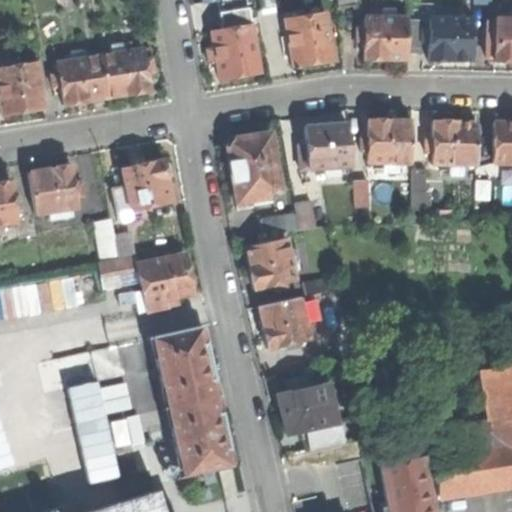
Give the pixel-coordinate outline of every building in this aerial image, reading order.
[(336,0),(338,9),(356,7),(355,0),(336,0)] [(228,7),(231,22),(237,21),(237,23),(259,19),(256,3),(228,7)] [(381,10),(381,18),(395,19),(395,10),(381,10)] [(447,10),(447,19),(461,20),(461,10),(447,10)] [(312,66),(333,62),(325,14),(284,21),(287,38),(279,39),(281,53),(289,51),(292,69),(312,66)] [(386,60),(407,60),(407,19),(395,19),(381,18),(364,18),(364,29),(356,29),(356,42),(363,42),(363,62),(373,62),(386,62),(386,60)] [(450,61),(471,61),(472,20),(461,20),(447,19),(429,19),(429,31),(421,31),(421,43),(429,43),(428,63),(441,63),(450,63),(450,61)] [(511,20),(495,20),(495,31),(486,31),(486,45),(494,45),(494,63),(505,63),(511,63),(511,20)] [(218,82),(259,74),(251,26),(238,29),(237,23),(237,21),(231,22),(218,25),(219,32),(210,33),(213,50),(206,51),(207,58),(208,64),(215,63),(218,82)] [(111,45),(113,54),(125,52),(123,43),(132,41),(130,26),(100,31),(103,46),(111,45)] [(99,56),(106,97),(127,93),(127,95),(149,92),(146,73),(154,72),(153,65),(152,58),(144,60),(142,49),(125,52),(113,54),(99,56)] [(72,52),(73,60),(86,58),(85,50),(72,52)] [(86,100),(106,97),(99,56),(86,58),(73,60),(56,63),(58,74),(50,75),(52,88),(61,87),(64,105),(75,104),(86,102),(86,100)] [(22,113),(44,109),(36,63),(0,68),(0,103),(2,116),(22,113)] [(399,165),(410,165),(410,124),(389,124),(389,122),(380,122),(366,122),(366,141),(359,141),(358,153),(366,153),(366,165),(384,165),(399,165)] [(431,154),(431,167),(448,167),(463,167),(475,167),(475,125),(455,125),(455,123),(445,123),(431,123),(432,141),(423,141),(423,154),(431,154)] [(511,124),(493,125),(493,165),(511,165),(511,124)] [(339,169),(350,168),(346,127),(325,129),(325,127),(316,128),(303,129),(304,148),(297,148),(299,172),(324,170),(339,169)] [(279,194),(269,135),(247,139),(246,137),(231,140),(225,149),(227,164),(229,164),(232,181),(236,205),(251,202),(252,208),(269,205),(267,196),(279,194)] [(124,185),(130,211),(139,209),(171,202),(168,189),(166,180),(170,175),(168,166),(162,163),(161,160),(120,169),(124,185)] [(27,174),(35,215),(49,212),(60,210),(77,207),(75,197),(73,184),(70,165),(56,167),(47,169),(47,170),(27,174)] [(463,175),(463,167),(448,167),(448,175),(463,175)] [(339,177),(339,169),(324,170),(325,178),(339,177)] [(409,172),(410,224),(449,223),(449,213),(430,213),(430,194),(425,194),(425,171),(409,172)] [(0,224),(17,222),(15,211),(13,203),(10,182),(6,182),(1,177),(0,177),(0,224)] [(351,179),(353,206),(368,205),(366,177),(351,179)] [(81,183),(73,184),(75,197),(83,196),(81,183)] [(117,214),(122,213),(130,211),(124,185),(111,188),(117,214)] [(20,201),(13,203),(15,211),(22,210),(20,201)] [(322,201),(310,203),(315,229),(327,226),(322,201)] [(295,215),(298,231),(315,229),(310,203),(294,206),(295,215)] [(141,217),(139,209),(130,211),(122,213),(123,221),(141,217)] [(62,220),(60,210),(49,212),(51,222),(62,220)] [(262,238),(298,231),(295,215),(259,221),(262,238)] [(96,225),(102,261),(119,258),(115,236),(112,222),(96,225)] [(126,233),(115,236),(119,258),(133,255),(134,255),(131,238),(127,239),(126,233)] [(284,237),(243,246),(248,268),(252,288),(272,283),(274,291),(287,289),(285,280),(293,279),(284,237)] [(115,272),(135,268),(134,263),(133,255),(119,258),(102,261),(95,262),(100,289),(118,286),(115,272)] [(135,268),(143,311),(175,305),(173,297),(188,295),(184,275),(180,255),(134,263),(135,268)] [(301,282),(304,295),(313,293),(330,290),(327,276),(301,282)] [(75,278),(0,290),(0,320),(79,307),(75,278)] [(134,291),(117,294),(119,307),(136,304),(134,291)] [(304,295),(298,297),(303,324),(319,320),(313,293),(304,295)] [(298,297),(258,305),(262,326),(261,326),(263,336),(266,348),(284,344),(286,351),(299,348),(298,341),(307,339),(303,324),(298,297)] [(150,337),(165,407),(214,396),(210,379),(212,379),(208,362),(204,344),(202,344),(197,326),(150,337)] [(310,347),(313,363),(352,356),(349,340),(310,347)] [(42,360),(47,389),(115,378),(110,349),(42,360)] [(511,364),(480,369),(488,420),(501,418),(511,416),(511,364)] [(283,414),(288,435),(305,431),(326,426),(317,384),(307,386),(305,378),(294,381),(295,389),(277,393),(280,405),(281,414),(283,414)] [(98,381),(67,388),(88,484),(120,477),(98,381)] [(325,382),(317,384),(326,426),(331,446),(360,440),(368,438),(363,417),(350,420),(349,416),(333,420),(325,382)] [(165,407),(181,477),(230,466),(225,448),(228,447),(224,429),(220,412),(218,412),(214,396),(165,407)] [(511,416),(501,418),(505,443),(511,441),(511,416)] [(501,418),(488,420),(491,445),(505,443),(501,418)] [(434,429),(435,454),(491,445),(488,420),(434,429)] [(0,422),(0,470),(14,466),(0,422)] [(331,446),(326,426),(305,431),(310,451),(331,446)] [(374,437),(368,438),(360,440),(364,458),(378,455),(377,453),(376,447),(374,437)] [(413,439),(376,447),(377,453),(384,452),(385,454),(415,447),(413,439)] [(491,445),(497,485),(511,482),(511,441),(505,443),(491,445)] [(437,495),(497,485),(491,445),(435,454),(430,455),(437,495)] [(432,511),(423,456),(379,464),(381,473),(388,511),(432,511)] [(230,469),(217,472),(222,496),(235,493),(230,469)] [(388,511),(381,473),(363,476),(369,511),(388,511)] [(162,511),(157,493),(96,511),(162,511)]
